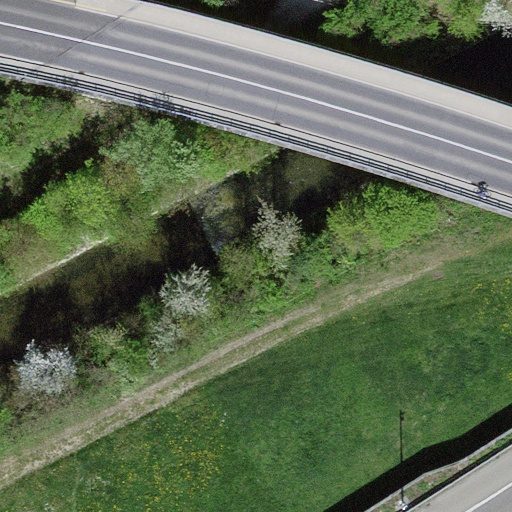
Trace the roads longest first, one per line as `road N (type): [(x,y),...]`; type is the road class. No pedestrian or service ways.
road 1 (track): [(0,476),(511,219)]
road 2 (secondary): [(0,22),(272,88),(511,162)]
road 3 (track): [(289,0),(109,121),(20,192)]
